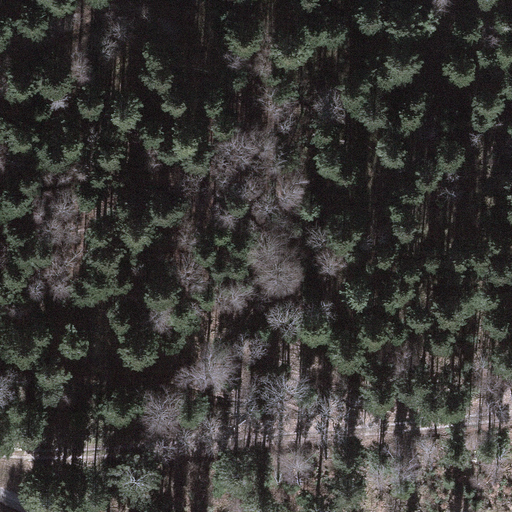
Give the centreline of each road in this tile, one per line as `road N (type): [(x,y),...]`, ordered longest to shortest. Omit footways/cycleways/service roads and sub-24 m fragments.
road 1 (track): [(0,437),(511,396)]
road 2 (track): [(0,45),(126,0)]
